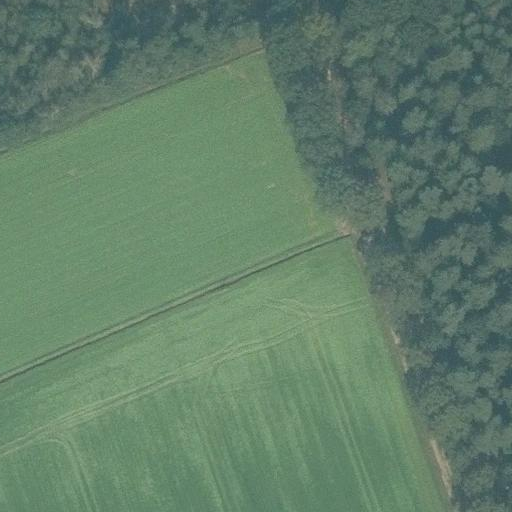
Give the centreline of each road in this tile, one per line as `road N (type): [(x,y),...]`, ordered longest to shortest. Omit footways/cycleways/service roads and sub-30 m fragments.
road 1 (track): [(286,6),(367,241)]
road 2 (track): [(367,241),(420,402)]
